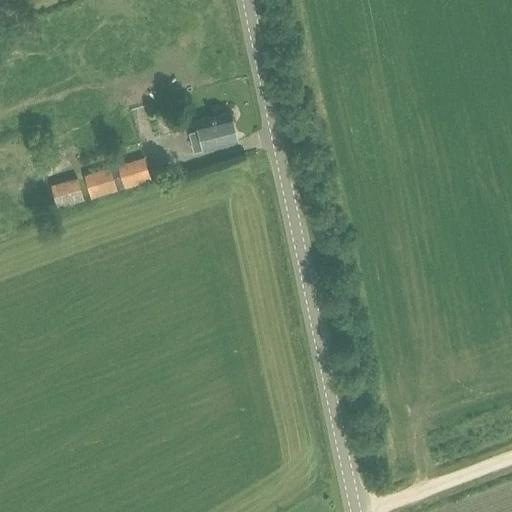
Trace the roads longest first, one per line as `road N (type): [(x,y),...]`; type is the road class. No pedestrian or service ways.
road 1 (tertiary): [(356,511),(247,0)]
road 2 (track): [(364,511),(511,456)]
